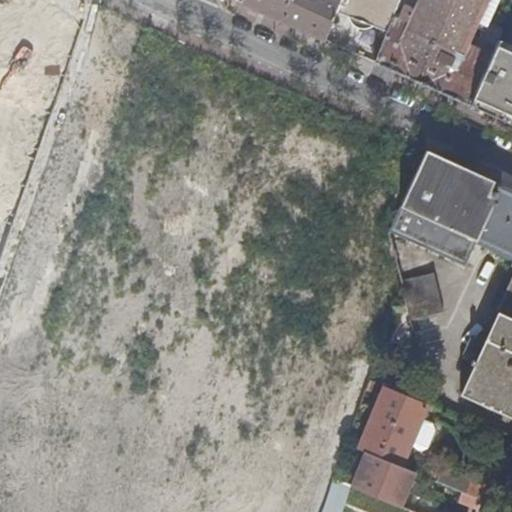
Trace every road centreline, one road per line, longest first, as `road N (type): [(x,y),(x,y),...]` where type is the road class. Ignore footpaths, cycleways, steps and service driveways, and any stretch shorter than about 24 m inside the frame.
road 1 (residential): [(188,17),(33,458),(22,511)]
road 2 (residential): [(188,17),(511,167)]
